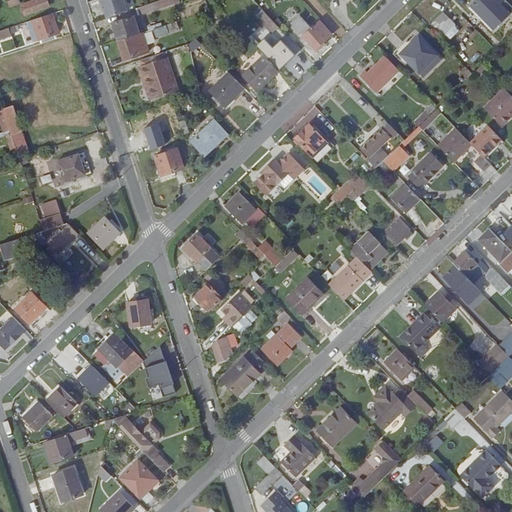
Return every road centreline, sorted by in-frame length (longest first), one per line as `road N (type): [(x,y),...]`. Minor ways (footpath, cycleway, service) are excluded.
road 1 (residential): [(511,172),(219,455)]
road 2 (residential): [(399,0),(149,242)]
road 3 (residential): [(72,0),(149,242)]
road 4 (residential): [(149,242),(219,455)]
road 5 (residential): [(149,242),(0,394)]
